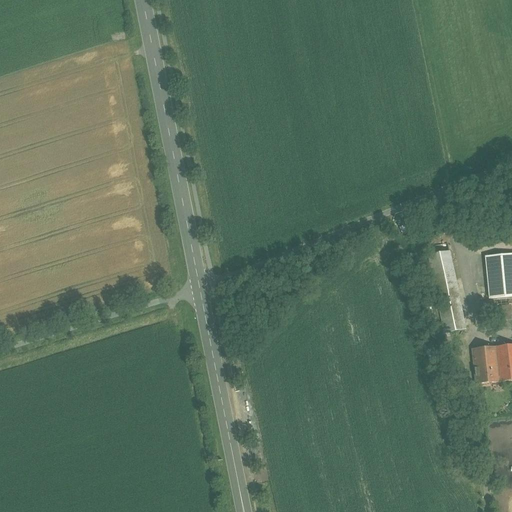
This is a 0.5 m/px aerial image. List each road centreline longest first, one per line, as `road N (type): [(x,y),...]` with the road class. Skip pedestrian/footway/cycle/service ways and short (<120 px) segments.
road 1 (unclassified): [(511,164),(199,291)]
road 2 (secondary): [(143,0),(199,291)]
road 3 (secondary): [(199,291),(243,511)]
road 4 (unclassified): [(199,291),(0,353)]
road 5 (unknown): [(490,511),(475,316)]
